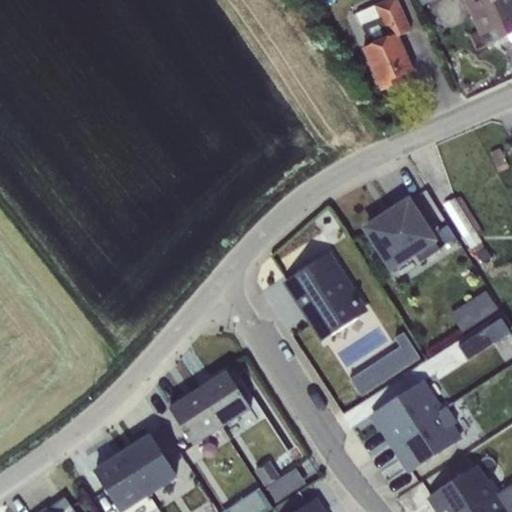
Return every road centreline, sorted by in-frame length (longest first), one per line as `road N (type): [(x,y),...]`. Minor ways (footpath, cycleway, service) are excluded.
road 1 (residential): [(511,95),(347,167),(286,211),(214,285)]
road 2 (residential): [(214,285),(120,394),(0,487)]
road 3 (residential): [(214,285),(377,511)]
